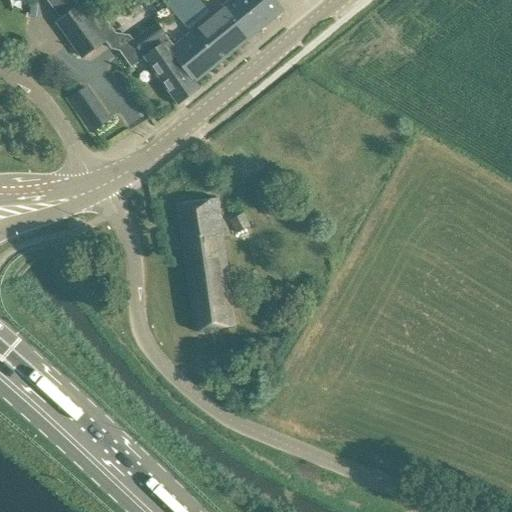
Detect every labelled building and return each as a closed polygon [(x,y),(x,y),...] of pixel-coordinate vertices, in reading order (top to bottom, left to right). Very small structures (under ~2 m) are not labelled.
[(283,9),(275,0),(230,0),(176,45),(171,49),(195,81),(283,9)] [(130,35),(116,33),(99,8),(89,16),(81,6),(58,22),(82,57),(106,40),(111,48),(119,50),(132,66),(146,58),(167,88),(166,89),(168,91),(169,91),(178,104),(200,88),(195,81),(171,49),(176,45),(159,23),(150,29),(134,41),(130,35)] [(280,188),(260,201),(268,215),(289,202),(280,188)] [(220,197),(177,203),(195,331),(215,328),(236,325),(220,197)] [(231,219),(238,234),(248,229),(241,214),(231,219)] [(309,284),(296,255),(274,265),(287,294),(309,284)]
